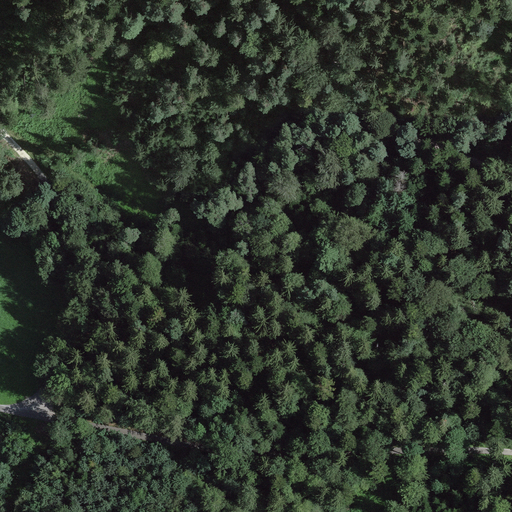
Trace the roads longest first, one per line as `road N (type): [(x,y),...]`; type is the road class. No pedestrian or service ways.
road 1 (track): [(35,415),(210,451),(511,452)]
road 2 (track): [(296,0),(363,98),(427,150),(511,184)]
road 3 (residential): [(47,186),(73,252),(74,312),(35,415),(0,406)]
